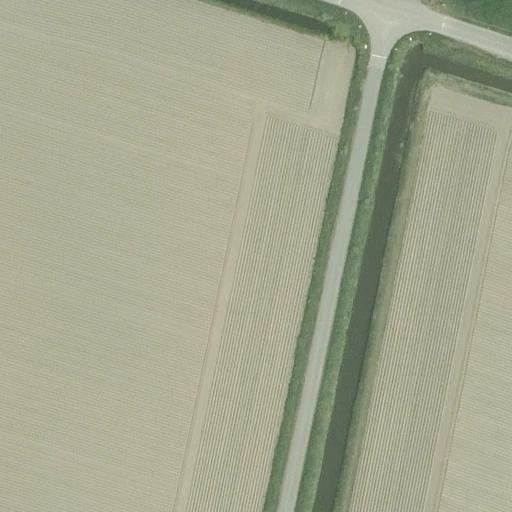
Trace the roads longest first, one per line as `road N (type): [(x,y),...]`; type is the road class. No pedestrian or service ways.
road 1 (unclassified): [(286,511),(388,10)]
road 2 (tertiary): [(511,51),(388,10)]
